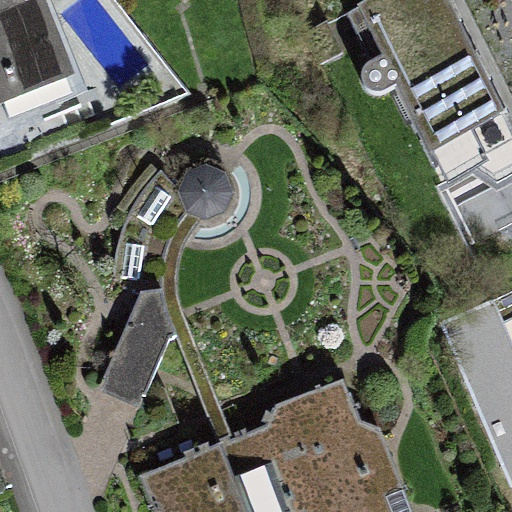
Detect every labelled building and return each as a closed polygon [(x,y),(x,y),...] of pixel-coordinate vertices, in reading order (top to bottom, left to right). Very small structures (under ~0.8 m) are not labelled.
[(40,0),(0,0),(0,74),(11,103),(72,79),(40,0)] [(354,0),(351,2),(371,45),(363,62),(367,72),(380,78),(391,67),(442,175),(511,120),(511,93),(465,0),(354,0)] [(511,279),(493,287),(511,333),(511,279)] [(143,403),(178,302),(137,287),(102,388),(143,403)] [(357,421),(343,369),(272,401),(271,416),(235,433),(236,453),(277,451),(303,511),(403,511),(374,427),(357,421)] [(244,511),(222,441),(156,472),(167,511),(244,511)]
